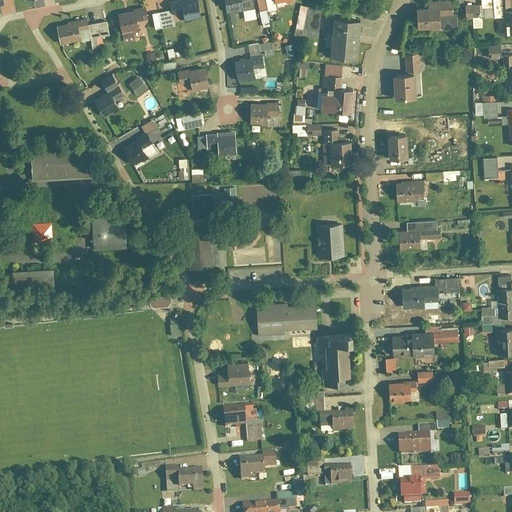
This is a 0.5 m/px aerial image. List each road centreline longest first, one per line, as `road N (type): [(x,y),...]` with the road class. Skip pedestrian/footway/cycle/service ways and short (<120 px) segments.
road 1 (residential): [(375,274),(364,72),(397,0)]
road 2 (residential): [(185,285),(182,266),(63,77)]
road 3 (residential): [(377,511),(368,326),(375,274)]
road 4 (residential): [(185,285),(218,511)]
road 5 (residential): [(375,274),(185,285)]
